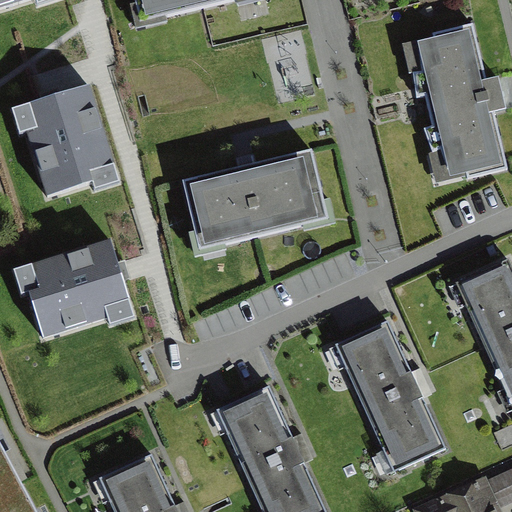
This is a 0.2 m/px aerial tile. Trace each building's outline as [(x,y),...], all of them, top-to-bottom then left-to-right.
[(0,0),(0,9),(31,0),(0,0)] [(134,0),(138,14),(163,8),(165,17),(236,0),(134,0)] [(494,113),(506,110),(498,78),(486,81),(472,25),(433,35),(436,50),(419,52),(422,73),(413,74),(416,98),(425,97),(432,127),(424,130),(432,153),(440,150),(447,170),(464,164),(468,179),(508,169),(494,113)] [(114,166),(89,87),(30,105),(38,130),(27,134),(47,198),(92,184),(89,173),(114,166)] [(326,211),(311,151),(182,182),(197,242),(222,236),(224,245),(303,226),(301,217),(326,211)] [(104,308),(129,301),(110,241),(32,266),(39,291),(29,294),(43,339),(107,319),(104,308)] [(511,266),(509,260),(457,284),(511,404),(511,266)] [(392,472),(445,448),(388,322),(335,346),(392,472)] [(326,511),(270,387),(218,411),(263,511),(326,511)] [(0,511),(49,511),(5,435),(0,437),(0,511)] [(175,511),(150,456),(100,480),(115,511),(175,511)] [(511,469),(418,511),(492,511),(491,509),(511,499),(511,469)]
